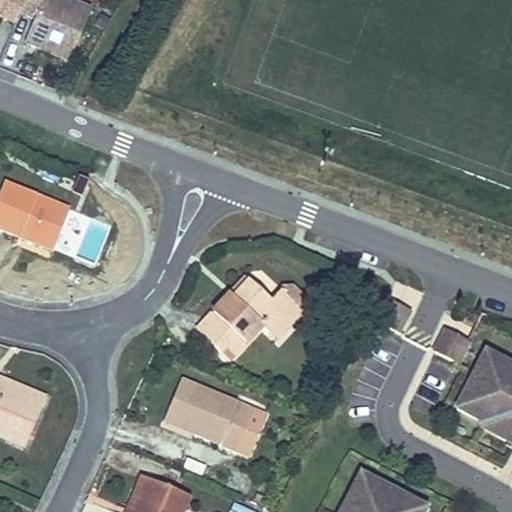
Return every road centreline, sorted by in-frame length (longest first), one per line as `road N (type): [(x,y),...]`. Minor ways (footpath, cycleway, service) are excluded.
road 1 (residential): [(511,291),(228,187)]
road 2 (residential): [(180,168),(0,97)]
road 3 (residential): [(55,511),(96,412),(90,328)]
road 4 (residential): [(90,328),(148,295),(174,246)]
